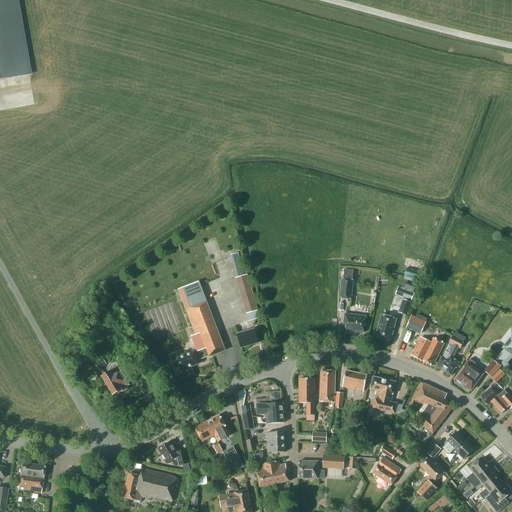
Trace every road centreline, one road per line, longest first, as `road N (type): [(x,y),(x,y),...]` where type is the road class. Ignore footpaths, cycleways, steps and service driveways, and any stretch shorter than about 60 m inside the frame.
road 1 (tertiary): [(58,448),(124,446),(280,364)]
road 2 (tertiary): [(465,400),(376,357),(328,352),(280,364)]
road 3 (track): [(511,46),(337,0)]
road 4 (residential): [(290,511),(290,402),(280,364)]
road 5 (residential): [(380,506),(465,400)]
